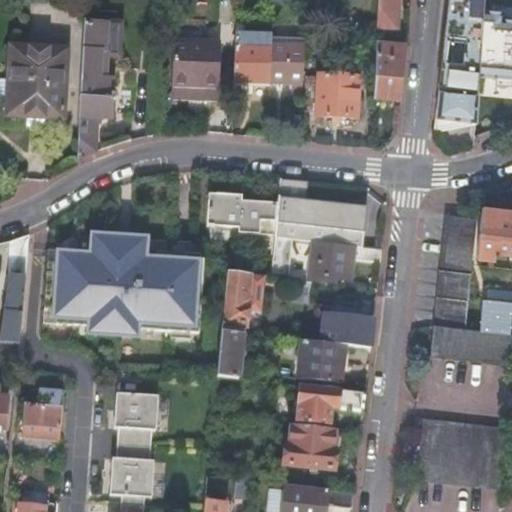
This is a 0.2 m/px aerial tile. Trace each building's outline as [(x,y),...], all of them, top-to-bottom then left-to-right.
[(169,0),(160,0),(160,13),(169,14),(169,0)] [(376,0),(376,22),(395,23),(395,0),(376,0)] [(449,0),(439,92),(477,98),(478,76),(482,10),(482,0),(449,0)] [(503,12),(482,10),(478,76),(511,79),(511,20),(503,20),(503,12)] [(94,12),(85,11),(85,26),(94,26),(94,12)] [(242,25),(235,25),(232,84),(269,85),(271,45),(271,37),(242,36),(242,25)] [(272,26),(242,25),(242,36),(271,37),(272,26)] [(85,26),(76,160),(94,153),(96,118),(109,119),(112,77),(105,77),(106,65),(106,55),(104,55),(106,27),(94,26),(85,26)] [(173,42),(171,91),(218,93),(220,45),(206,44),(173,42)] [(271,45),(269,85),(301,86),(301,78),(303,46),(271,45)] [(403,47),(375,45),(373,102),(396,104),(403,47)] [(26,119),(46,120),(63,121),(67,53),(9,49),(5,118),(26,119)] [(301,78),(301,86),(299,117),(314,118),(317,79),(301,78)] [(317,79),(314,118),(354,121),(357,81),(317,78),(317,79)] [(269,85),(232,84),(232,93),(269,94),(269,85)] [(218,93),(171,91),(171,102),(217,104),(218,93)] [(477,98),(439,92),(436,121),(435,132),(475,124),(476,118),(477,98)] [(45,130),(46,120),(26,119),(26,129),(45,130)] [(305,184),(280,181),(275,240),(291,242),(327,246),(360,249),(364,210),(303,204),(305,184)] [(511,213),(481,209),(475,258),(492,260),(493,253),(511,254),(511,213)] [(475,219),(445,215),(429,358),(511,367),(511,336),(462,330),(467,288),(475,219)] [(28,237),(8,244),(7,277),(9,277),(1,343),(19,345),(28,237)] [(147,333),(205,336),(209,263),(157,260),(158,241),(96,237),(95,255),(62,253),(58,325),(93,327),(92,340),(147,343),(147,333)] [(291,242),(275,240),(271,280),(287,282),(291,242)] [(352,264),(378,266),(380,251),(360,249),(327,246),(323,282),(350,284),(352,264)] [(244,310),(247,277),(228,275),(222,335),(240,337),(243,337),(246,311),(244,310)] [(483,290),(467,288),(462,330),(511,336),(511,310),(511,318),(481,314),(483,290)] [(320,345),(343,348),(368,350),(371,323),(323,319),(320,345)] [(240,337),(222,335),(217,380),(236,383),(240,337)] [(301,343),(299,382),(339,387),(343,348),(320,345),(301,343)] [(330,413),(361,416),(363,397),(299,389),(296,424),(328,427),(330,413)] [(40,441),(60,443),(63,397),(43,395),(42,409),(26,407),(24,427),(41,429),(40,441)] [(113,499),(158,502),(160,464),(158,464),(162,399),(119,396),(113,499)] [(0,437),(5,438),(9,401),(0,399),(0,437)] [(422,420),(415,481),(498,491),(505,430),(422,420)] [(333,433),(290,428),(286,468),(329,473),(333,433)] [(352,495),(283,487),(280,511),(324,511),(324,508),(350,511),(352,495)]
